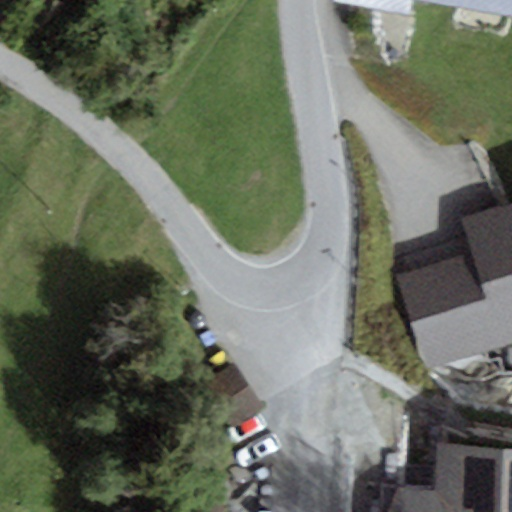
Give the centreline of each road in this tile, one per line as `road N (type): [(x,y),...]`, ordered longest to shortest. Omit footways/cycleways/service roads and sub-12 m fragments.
road 1 (residential): [(0,69),(77,113),(150,180),(202,254),(234,279),(292,289)]
road 2 (residential): [(292,289),(315,273),(329,244),(330,200),(297,0)]
road 3 (residential): [(292,289),(300,511)]
